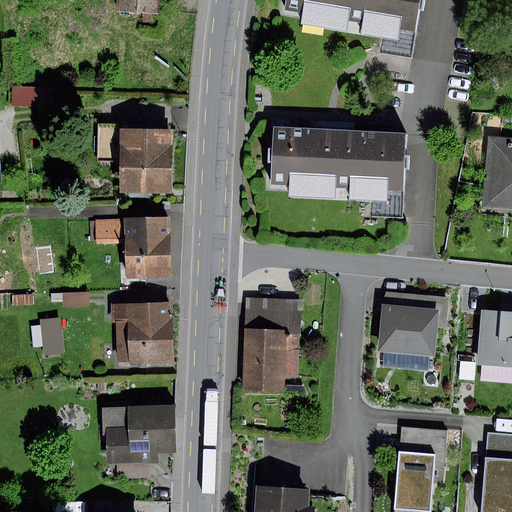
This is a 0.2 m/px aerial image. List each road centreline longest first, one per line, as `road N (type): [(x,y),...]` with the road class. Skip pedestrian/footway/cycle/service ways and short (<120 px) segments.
road 1 (residential): [(448,0),(429,89),(420,267)]
road 2 (primary): [(211,255),(200,511)]
road 3 (primary): [(229,0),(211,255)]
road 4 (residential): [(361,263),(351,412),(365,468),(362,511)]
road 5 (residential): [(211,255),(361,263)]
